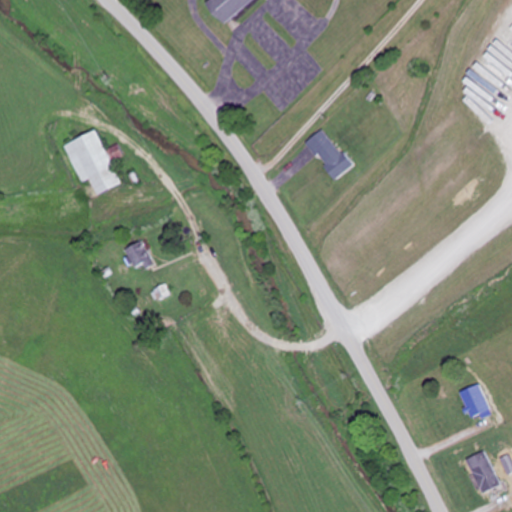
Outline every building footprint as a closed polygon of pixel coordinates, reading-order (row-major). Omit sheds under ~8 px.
[(212,0),(208,5),(228,25),(252,0),(212,0)] [(356,164),(322,131),(306,146),(340,180),(356,164)] [(68,145),(83,184),(94,179),(100,195),(125,185),(115,161),(125,157),(120,146),(109,151),(101,132),(68,145)] [(153,265),(145,242),(125,250),(134,272),(153,265)] [(471,419),(490,410),(480,385),(460,394),(471,419)] [(468,460),(484,494),(501,486),(485,452),(468,460)]
